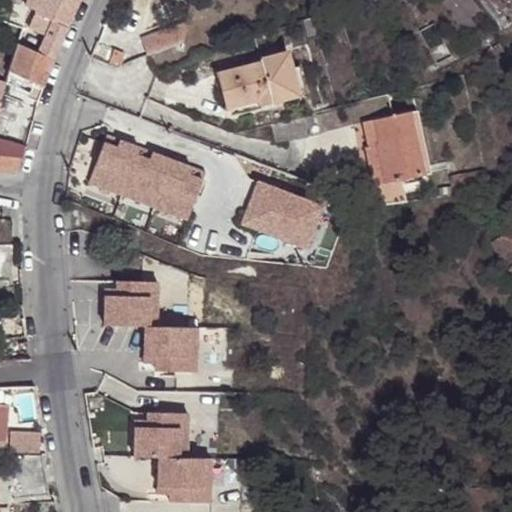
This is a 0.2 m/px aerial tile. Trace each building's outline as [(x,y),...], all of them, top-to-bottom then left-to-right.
[(68,28),(80,0),(41,0),(35,13),(37,14),(32,25),(48,31),(39,54),(53,61),(68,28)] [(143,38),(149,54),(182,41),(185,23),(143,38)] [(115,49),(95,41),(90,55),(110,63),(115,49)] [(495,42),(478,54),(485,66),(507,60),(495,42)] [(43,86),(53,61),(39,54),(18,44),(10,72),(43,86)] [(225,109),(233,107),(269,98),(270,103),(298,97),(290,68),(286,53),(259,60),(260,63),(216,74),(225,109)] [(485,66),(492,76),(510,65),(507,60),(485,66)] [(290,68),(298,97),(307,94),(300,65),(290,68)] [(269,98),(233,107),(235,113),(270,103),(269,98)] [(21,108),(0,101),(0,134),(11,139),(21,108)] [(417,110),(410,112),(424,175),(431,174),(417,110)] [(410,112),(373,119),(378,141),(375,142),(384,183),(424,175),(410,112)] [(0,141),(0,170),(20,170),(26,149),(34,121),(26,119),(23,130),(20,129),(17,141),(19,142),(18,147),(0,141)] [(373,119),(362,121),(368,145),(365,146),(373,185),(384,183),(375,142),(378,141),(373,119)] [(119,141),(106,136),(103,143),(116,148),(119,141)] [(116,148),(103,143),(88,183),(187,220),(202,180),(189,175),(192,168),(151,153),(149,160),(137,156),(139,149),(119,141),(116,148)] [(151,153),(139,149),(137,156),(149,160),(151,153)] [(205,173),(192,168),(189,175),(202,180),(205,173)] [(236,237),(313,262),(330,212),(253,187),(236,237)] [(497,257),(511,250),(511,231),(490,241),(497,257)] [(511,264),(502,269),(511,292),(511,264)] [(117,296),(104,295),(103,326),(144,327),(143,357),(156,358),(155,365),(155,372),(208,373),(209,329),(169,328),(170,283),(117,281),(117,289),(117,296)] [(30,360),(28,343),(5,345),(7,362),(30,360)] [(0,405),(0,435),(6,436),(10,407),(0,405)] [(150,427),(138,427),(137,457),(177,458),(176,488),(189,489),(189,496),(188,503),(241,505),(242,460),(202,459),(203,414),(150,413),(150,420),(150,427)] [(18,452),(46,451),(42,430),(12,435),(13,452),(18,452)] [(53,492),(46,451),(18,452),(20,493),(53,492)]
